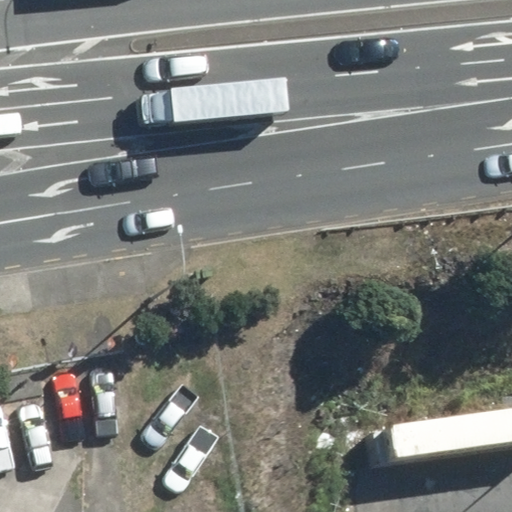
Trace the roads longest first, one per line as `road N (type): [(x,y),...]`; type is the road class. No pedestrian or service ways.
road 1 (primary): [(274,86),(0,196)]
road 2 (primary): [(274,86),(0,110)]
road 3 (primary): [(511,65),(274,86)]
